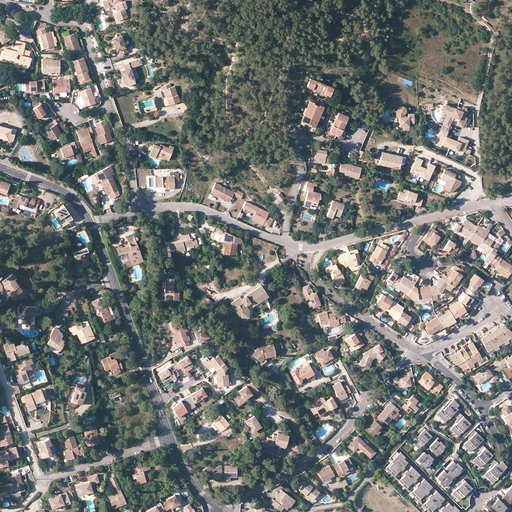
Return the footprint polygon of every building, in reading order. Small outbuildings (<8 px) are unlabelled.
[(114,12),(116,21),(126,18),(124,9),(126,9),(124,1),(121,2),(120,0),(103,0),(101,1),(103,8),(109,7),(108,5),(111,4),(114,4),(116,11),(114,12)] [(0,40),(2,43),(10,39),(3,26),(2,27),(0,23),(0,40)] [(38,36),(39,35),(44,49),(50,48),(53,47),(54,46),(50,32),(46,33),(45,28),(36,30),(38,36)] [(73,34),(63,37),(69,54),(81,50),(78,42),(76,43),(75,40),(73,34)] [(124,47),(120,36),(111,39),(113,47),(115,47),(116,50),(117,50),(118,55),(126,52),(125,47),(124,47)] [(31,57),(28,57),(30,51),(25,50),(24,53),(23,52),(24,49),(25,43),(24,43),(20,42),(19,48),(18,51),(17,54),(20,54),(19,59),(16,58),(15,61),(14,64),(14,67),(19,68),(19,65),(23,66),(24,64),(29,65),(31,57)] [(18,51),(14,50),(4,48),(1,60),(6,61),(6,59),(15,61),(16,58),(17,54),(18,51)] [(74,65),(77,74),(76,74),(79,81),(80,80),(89,77),(86,71),(88,71),(83,58),(73,61),(74,65)] [(60,60),(53,60),(46,61),(46,59),(42,59),(42,72),(60,72),(60,60)] [(139,66),(137,60),(125,64),(126,69),(122,70),(125,83),(135,80),(132,68),(139,66)] [(80,80),(81,83),(91,80),(88,71),(86,71),(89,77),(80,80)] [(329,96),(332,88),(309,78),(306,86),(309,87),(312,89),(315,90),(320,92),(323,93),(326,95),(329,96)] [(69,79),(53,80),(54,92),(60,92),(66,91),(70,91),(69,79)] [(36,92),(44,92),(44,80),(37,80),(37,85),(35,85),(35,80),(29,81),(29,82),(25,83),(25,90),(33,90),(36,90),(36,92)] [(162,91),(164,90),(167,99),(169,105),(179,101),(174,86),(171,87),(170,84),(161,87),(162,91)] [(85,106),(95,103),(90,88),(79,92),(80,95),(81,95),(85,106)] [(85,106),(81,95),(80,95),(79,96),(77,100),(80,108),(85,106)] [(314,127),(317,120),(320,115),(323,107),(318,105),(318,107),(315,106),(313,104),(314,103),(309,101),(306,109),(304,114),(301,122),(305,123),(305,122),(308,123),(311,125),(310,126),(314,127)] [(185,102),(179,104),(182,112),(188,110),(185,102)] [(40,104),(33,109),(38,118),(49,111),(47,108),(46,109),(44,110),(40,104)] [(446,114),(442,125),(448,128),(451,120),(453,117),(458,119),(457,122),(456,124),(462,127),(467,117),(465,116),(467,110),(465,109),(466,108),(462,106),(461,108),(457,106),(456,108),(445,104),(441,105),(440,108),(441,112),(446,114)] [(394,117),(394,122),(399,122),(403,122),(403,126),(404,130),(409,130),(409,123),(414,123),(413,114),(408,114),(408,117),(404,117),(404,114),(406,112),(406,109),(404,107),(400,107),(396,112),(396,113),(396,116),(396,117),(394,117)] [(341,114),(338,113),(330,131),(333,132),(335,133),(337,134),(340,135),(348,117),(345,116),(343,115),(341,114)] [(61,134),(55,125),(57,124),(55,120),(48,124),(50,128),(45,131),(51,141),(61,134)] [(97,127),(98,127),(101,134),(98,136),(101,144),(112,140),(109,133),(106,124),(105,120),(96,124),(97,127)] [(12,128),(12,129),(0,125),(0,141),(12,145),(17,130),(12,128)] [(442,125),(434,144),(440,146),(441,144),(457,150),(457,149),(469,154),(471,149),(465,147),(468,140),(458,136),(457,141),(446,136),(449,128),(448,128),(442,125)] [(83,131),(77,133),(82,146),(92,142),(90,135),(92,134),(90,127),(82,129),(83,131)] [(78,152),(74,142),(69,143),(70,145),(60,148),(60,147),(55,150),(58,157),(60,157),(61,161),(64,160),(64,158),(73,154),(74,156),(78,155),(78,152)] [(92,142),(82,146),(84,152),(91,150),(91,148),(94,147),(92,142)] [(155,157),(156,155),(168,160),(173,147),(170,145),(169,147),(160,144),(159,146),(153,144),(149,155),(155,157)] [(327,154),(327,151),(312,149),(310,158),(315,158),(314,161),(325,162),(326,161),(329,162),(330,155),(327,154)] [(399,167),(401,156),(382,152),(379,164),(392,167),(392,166),(399,167)] [(137,157),(135,164),(142,166),(144,160),(137,157)] [(435,166),(430,163),(427,169),(420,166),(423,160),(417,158),(411,172),(429,181),(435,166)] [(341,162),(339,169),(354,174),(353,177),(358,179),(361,168),(341,162)] [(118,190),(110,173),(113,171),(110,166),(94,174),(96,179),(100,181),(101,184),(103,183),(107,192),(107,191),(111,199),(119,195),(117,190),(118,190)] [(354,174),(339,169),(339,171),(345,173),(345,175),(353,177),(354,174)] [(440,178),(446,181),(443,189),(451,193),(459,186),(461,181),(458,180),(454,178),(455,174),(445,169),(440,178)] [(174,174),(174,176),(155,178),(156,187),(163,187),(163,186),(164,186),(165,189),(174,189),(174,183),(179,183),(178,173),(174,174)] [(96,179),(94,174),(90,176),(93,184),(100,181),(96,179)] [(0,192),(6,194),(10,184),(0,179),(0,192)] [(306,189),(308,190),(303,208),(309,209),(310,208),(314,209),(317,199),(319,199),(321,193),(313,191),(314,186),(315,184),(308,182),(306,189)] [(211,192),(216,195),(218,192),(222,194),(220,197),(229,202),(232,196),(240,200),(244,193),(236,189),(234,192),(216,183),(211,192)] [(416,197),(417,193),(404,189),(403,192),(399,191),(397,197),(401,198),(400,200),(404,201),(405,199),(408,200),(413,202),(413,204),(420,206),(422,199),(416,197)] [(282,203),(285,199),(281,194),(277,197),(282,203)] [(17,207),(18,203),(25,206),(33,208),(33,206),(37,208),(40,200),(29,196),(28,198),(21,195),(20,197),(15,195),(11,207),(16,209),(17,207)] [(344,204),(332,200),(327,216),(332,218),(333,215),(339,217),(344,204)] [(246,201),(242,208),(254,213),(253,215),(256,217),(254,221),(263,225),(263,224),(269,227),(273,219),(267,216),(269,213),(246,201)] [(64,204),(55,210),(60,217),(63,215),(67,222),(73,219),(64,204)] [(456,232),(458,230),(469,237),(475,229),(463,221),(460,226),(457,223),(452,230),(456,232)] [(476,227),(475,229),(469,237),(468,239),(479,245),(486,236),(488,232),(489,230),(486,229),(485,230),(477,225),(476,227)] [(239,240),(237,238),(233,236),(214,227),(212,232),(223,237),(222,240),(223,241),(223,243),(225,243),(224,247),(223,255),(234,257),(236,242),(239,243),(239,240)] [(427,243),(432,246),(441,234),(434,229),(431,227),(422,239),(427,243)] [(184,248),(188,246),(188,245),(192,243),(193,245),(194,247),(198,246),(195,237),(190,239),(189,235),(185,236),(184,235),(184,234),(180,235),(181,237),(181,239),(178,240),(178,238),(173,240),(174,243),(176,249),(176,251),(184,249),(184,248)] [(133,236),(127,238),(129,244),(122,247),(122,246),(116,248),(118,254),(124,252),(124,253),(127,252),(132,265),(142,262),(135,241),(133,236)] [(478,247),(488,253),(495,243),(491,241),(492,240),(486,236),(479,245),(478,247)] [(454,255),(458,250),(453,247),(455,243),(449,239),(443,247),(441,251),(440,253),(445,257),(447,254),(448,252),(450,253),(454,255)] [(499,256),(500,255),(495,252),(499,245),(495,242),(495,243),(488,253),(484,260),(489,263),(490,262),(493,264),(494,264),(496,266),(502,258),(499,256)] [(378,260),(381,262),(389,247),(382,243),(380,247),(377,245),(369,260),(375,263),(377,259),(378,260)] [(74,256),(75,256),(80,268),(88,265),(83,253),(88,251),(86,247),(72,252),(74,256)] [(348,266),(348,264),(351,263),(351,264),(356,262),(356,261),(360,260),(357,250),(349,252),(349,254),(345,255),(345,253),(341,254),(337,258),(346,267),(347,266),(348,266)] [(504,275),(507,277),(511,268),(511,265),(506,261),(502,258),(496,266),(495,269),(502,273),(504,275)] [(337,285),(343,283),(342,279),(344,279),(342,272),(340,273),(338,268),(337,268),(335,264),(324,268),(326,273),(329,272),(332,271),(333,275),(331,276),(333,283),(336,282),(337,285)] [(400,267),(396,265),(386,281),(395,287),(396,287),(402,277),(396,274),(400,267)] [(441,277),(454,286),(464,271),(455,265),(451,271),(447,276),(446,275),(443,274),(441,277)] [(361,290),(359,289),(361,287),(362,288),(366,289),(370,281),(371,281),(374,276),(367,273),(365,276),(361,274),(351,294),(358,297),(361,290)] [(468,289),(474,293),(483,279),(474,273),(468,283),(470,285),(468,289)] [(8,290),(9,288),(11,291),(10,292),(13,297),(22,290),(14,280),(15,278),(12,274),(2,282),(5,285),(4,286),(7,290),(8,290)] [(396,287),(407,294),(413,285),(415,281),(412,279),(411,281),(403,275),(402,277),(396,287)] [(173,279),(165,278),(165,298),(173,298),(173,301),(179,301),(179,293),(174,292),(172,293),(172,291),(174,291),(173,279)] [(239,298),(230,303),(237,313),(239,314),(241,315),(241,317),(252,317),(251,309),(245,309),(244,306),(252,301),(254,304),(258,302),(267,295),(261,285),(240,299),(239,298)] [(308,285),(300,287),(304,299),(309,297),(312,306),(319,303),(316,294),(315,294),(314,292),(312,292),(311,288),(309,288),(308,285)] [(430,285),(423,286),(421,287),(418,287),(417,287),(413,285),(407,294),(414,299),(418,298),(428,297),(432,297),(430,285)] [(470,301),(471,301),(476,294),(474,293),(468,289),(466,293),(461,301),(467,305),(470,301)] [(466,293),(463,291),(458,299),(460,300),(461,301),(466,293)] [(393,300),(382,293),(376,302),(380,305),(383,307),(382,308),(385,311),(386,309),(393,300)] [(258,302),(260,306),(270,300),(267,295),(258,302)] [(114,318),(109,303),(101,305),(99,298),(91,301),(94,308),(100,323),(111,319),(114,318)] [(206,298),(203,302),(207,306),(211,301),(206,298)] [(392,317),(396,319),(402,310),(404,307),(393,300),(386,309),(389,312),(393,315),(392,316),(392,317)] [(449,307),(455,317),(466,311),(461,301),(460,300),(449,307)] [(254,304),(252,301),(244,306),(245,309),(251,309),(255,305),(254,304)] [(35,306),(22,305),(21,323),(29,324),(30,313),(35,313),(35,306)] [(410,316),(402,310),(396,319),(404,325),(407,320),(411,322),(415,316),(411,314),(410,316)] [(444,327),(447,325),(452,322),(452,323),(456,321),(450,310),(448,311),(438,317),(444,327)] [(319,319),(320,325),(328,323),(329,326),(338,325),(338,322),(340,322),(340,323),(345,322),(344,316),(340,317),(339,313),(334,314),(327,315),(326,314),(326,312),(318,313),(319,319)] [(438,317),(437,316),(425,323),(427,327),(425,328),(429,334),(440,328),(440,329),(444,327),(438,317)] [(173,336),(176,335),(178,343),(179,344),(180,343),(181,347),(189,344),(188,340),(190,340),(189,336),(186,336),(185,332),(187,331),(186,327),(185,327),(182,320),(177,322),(177,321),(170,323),(172,328),(173,331),(172,332),(173,336)] [(87,325),(82,327),(80,328),(78,324),(69,328),(72,335),(77,333),(81,343),(92,338),(87,325)] [(492,328),(493,329),(487,332),(487,331),(484,333),(484,334),(481,335),(481,336),(479,338),(481,342),(481,343),(486,351),(490,349),(493,347),(496,345),(499,343),(503,341),(506,339),(509,338),(511,335),(505,328),(505,329),(502,324),(499,326),(499,325),(496,327),(495,326),(492,328)] [(62,343),(63,340),(60,338),(62,334),(61,334),(62,332),(59,330),(59,329),(54,326),(50,335),(50,338),(47,344),(55,348),(53,351),(57,354),(63,343),(62,343)] [(211,332),(206,328),(195,332),(199,342),(214,335),(211,332)] [(346,339),(350,346),(353,345),(355,349),(364,344),(361,340),(359,341),(356,338),(359,336),(362,334),(359,330),(353,333),(354,334),(346,339)] [(101,344),(106,343),(102,332),(97,334),(101,344)] [(14,346),(13,342),(8,344),(7,342),(3,344),(9,361),(15,358),(14,355),(28,349),(26,345),(24,345),(23,344),(22,344),(22,343),(14,346)] [(456,364),(458,363),(460,368),(461,368),(463,370),(468,367),(468,368),(473,365),(471,362),(475,360),(477,362),(482,359),(477,352),(471,342),(466,345),(469,349),(471,352),(469,353),(467,350),(465,352),(462,347),(449,355),(450,357),(452,360),(456,364)] [(275,356),(273,345),(258,348),(252,355),(260,362),(262,360),(263,358),(266,358),(275,356)] [(364,365),(364,364),(366,360),(370,361),(372,356),(376,354),(381,360),(386,355),(382,350),(379,345),(364,353),(360,364),(364,365)] [(337,355),(333,348),(325,353),(323,349),(315,353),(319,361),(324,359),(326,362),(331,359),(329,357),(331,356),(332,358),(337,355)] [(14,355),(15,358),(29,353),(28,349),(14,355)] [(119,360),(116,361),(115,359),(118,357),(116,352),(108,354),(109,356),(101,359),(105,370),(110,368),(111,371),(112,370),(114,374),(120,371),(119,369),(122,368),(119,360)] [(511,354),(508,357),(505,359),(504,360),(503,358),(497,362),(501,367),(505,365),(507,364),(509,366),(511,370),(511,369),(511,354)] [(208,369),(212,366),(217,373),(217,375),(215,375),(216,382),(214,382),(215,386),(217,386),(217,387),(228,385),(227,374),(224,374),(224,371),(227,368),(218,356),(214,358),(213,357),(209,360),(207,358),(202,361),(208,369)] [(176,362),(172,364),(176,370),(181,367),(184,372),(191,367),(193,366),(187,357),(178,363),(176,362)] [(33,375),(29,364),(32,363),(30,358),(17,363),(19,368),(22,367),(22,368),(14,371),(17,381),(22,379),(23,383),(29,381),(28,377),(33,375)] [(492,363),(494,366),(491,368),(488,370),(486,367),(479,372),(479,373),(472,377),(476,382),(482,378),(484,379),(486,377),(488,376),(489,378),(495,375),(493,372),(496,369),(497,371),(501,368),(501,367),(497,362),(496,361),(492,363)] [(172,364),(158,373),(163,381),(171,376),(173,379),(180,375),(176,370),(172,364)] [(297,370),(297,371),(291,375),(295,382),(296,383),(298,383),(299,383),(301,382),(302,381),(302,379),(305,377),(306,379),(314,374),(308,364),(301,369),(300,368),(297,370)] [(505,369),(503,371),(508,379),(511,375),(511,374),(509,370),(506,372),(505,369)] [(397,389),(401,386),(414,383),(411,371),(407,372),(407,374),(402,375),(402,377),(400,377),(393,383),(397,389)] [(426,387),(429,390),(432,386),(437,391),(441,386),(433,379),(432,380),(429,378),(431,377),(431,376),(426,371),(421,376),(421,378),(418,382),(425,388),(426,387)] [(258,390),(257,389),(251,381),(248,384),(254,393),(258,390)] [(346,395),(350,392),(347,386),(343,388),(340,382),(332,386),(339,401),(344,398),(344,397),(346,395)] [(84,386),(76,384),(71,401),(81,404),(85,391),(83,390),(84,386)] [(237,391),(239,393),(240,395),(236,398),(240,404),(244,401),(243,400),(251,394),(245,385),(237,391)] [(202,388),(186,398),(192,408),(196,406),(194,403),(206,395),(202,388)] [(35,408),(33,403),(48,398),(44,389),(41,390),(41,389),(21,397),(22,402),(25,401),(28,410),(35,408)] [(119,393),(110,395),(112,402),(121,399),(119,393)] [(409,400),(410,400),(406,404),(405,403),(404,402),(401,406),(407,412),(410,409),(413,411),(420,403),(417,400),(411,395),(408,398),(409,400)] [(192,408),(186,398),(172,406),(179,416),(192,408)] [(313,415),(317,413),(319,415),(336,406),(331,398),(325,401),(323,398),(309,406),(313,415)] [(442,418),(457,402),(453,399),(451,402),(449,401),(437,413),(442,418)] [(398,409),(390,402),(378,416),(378,417),(384,422),(386,424),(392,418),(395,414),(395,413),(398,409)] [(457,402),(442,418),(446,421),(451,415),(452,417),(453,416),(456,413),(458,415),(460,413),(458,411),(459,410),(456,407),(459,404),(457,402)] [(511,413),(511,412),(510,413),(506,406),(500,410),(504,416),(503,417),(507,425),(508,424),(511,430),(511,413)] [(398,409),(395,413),(395,414),(392,418),(395,420),(402,413),(398,409)] [(213,422),(224,436),(232,429),(229,425),(221,415),(219,413),(211,418),(214,421),(213,422)] [(451,429),(454,432),(467,420),(460,413),(458,415),(460,417),(457,420),(455,422),(457,423),(451,429)] [(245,422),(252,433),(261,427),(253,416),(245,422)] [(375,435),(375,434),(379,429),(380,429),(381,428),(383,426),(382,425),(384,422),(378,417),(376,419),(375,418),(370,424),(365,430),(373,437),(374,436),(375,435)] [(473,426),(467,420),(454,432),(458,436),(464,430),(465,431),(467,429),(469,427),(470,429),(473,426)] [(0,439),(0,440),(2,445),(12,442),(7,423),(1,425),(2,429),(0,429),(1,432),(0,432),(0,439)] [(95,425),(83,428),(87,446),(99,442),(95,425)] [(412,441),(416,445),(428,432),(423,428),(417,434),(418,435),(412,441)] [(467,448),(480,435),(474,429),(471,432),(472,433),(470,435),(468,437),(469,439),(464,444),(467,448)] [(428,432),(416,445),(419,448),(425,442),(427,445),(429,443),(428,442),(433,437),(428,432)] [(286,453),(290,436),(279,434),(278,436),(275,436),(274,440),(269,439),(267,446),(276,448),(275,451),(286,453)] [(480,435),(467,448),(471,452),(477,446),(478,447),(480,445),(482,442),(484,444),(486,442),(480,435)] [(80,445),(76,446),(74,436),(68,438),(68,439),(64,440),(67,450),(65,451),(68,460),(73,458),(72,453),(73,453),(74,454),(78,453),(78,455),(83,453),(80,445)] [(356,454),(359,452),(369,460),(375,453),(358,437),(348,447),(356,454)] [(441,451),(445,446),(440,441),(439,442),(438,441),(439,439),(438,437),(436,439),(433,443),(441,451)] [(49,438),(37,442),(41,451),(43,450),(45,457),(51,454),(50,452),(48,445),(51,444),(49,438)] [(418,452),(406,440),(399,447),(426,473),(427,472),(426,470),(424,468),(419,463),(417,461),(416,462),(415,461),(412,458),(418,452)] [(441,451),(433,443),(429,446),(430,447),(432,450),(431,451),(436,456),(441,451)] [(476,464),(489,451),(483,445),(481,446),(481,447),(482,448),(480,451),(477,453),(479,454),(473,460),(476,464)] [(0,464),(7,462),(6,460),(18,456),(15,447),(0,451),(0,464)] [(413,481),(407,487),(411,492),(415,496),(421,490),(423,492),(425,493),(430,498),(423,504),(427,508),(431,511),(437,506),(442,510),(439,511),(458,511),(396,451),(389,458),(392,461),(386,468),(390,472),(396,465),(398,467),(400,469),(394,476),(399,480),(403,484),(409,477),(411,479),(413,481)] [(489,451),(476,464),(480,467),(486,461),(487,463),(488,461),(492,458),(493,459),(495,457),(489,451)] [(428,463),(433,458),(428,453),(427,455),(425,452),(424,452),(420,455),(428,463)] [(428,463),(420,455),(417,459),(415,461),(416,462),(417,461),(418,460),(420,462),(419,463),(424,468),(428,463)] [(352,466),(347,458),(340,462),(337,464),(337,463),(332,465),(338,476),(343,473),(342,471),(352,466)] [(440,458),(432,467),(437,472),(446,462),(444,460),(442,461),(440,458)] [(484,474),(488,477),(503,462),(501,460),(498,463),(495,460),(495,461),(491,464),(489,467),(490,468),(484,474)] [(131,473),(133,479),(136,478),(137,482),(145,480),(143,476),(143,474),(145,473),(147,473),(146,470),(150,469),(149,465),(141,467),(140,461),(131,463),(134,473),(131,473)] [(455,462),(451,466),(457,472),(461,469),(463,471),(464,470),(460,465),(459,466),(455,462)] [(503,462),(488,477),(492,482),(499,475),(502,472),(505,469),(503,468),(506,465),(503,462)] [(237,466),(220,465),(217,467),(216,477),(216,478),(220,478),(220,479),(230,480),(230,476),(236,476),(237,466)] [(203,470),(206,475),(212,475),(213,470),(210,466),(203,470)] [(334,475),(329,466),(317,472),(322,481),(326,479),(334,475)] [(343,473),(344,476),(354,471),(352,466),(342,471),(343,473)] [(451,466),(446,471),(455,479),(456,478),(454,476),(457,472),(451,466)] [(454,480),(455,479),(446,471),(442,475),(448,482),(452,478),(454,480)] [(3,496),(11,494),(15,493),(16,495),(20,494),(19,491),(24,490),(24,489),(24,488),(23,482),(22,483),(19,473),(11,475),(13,484),(1,488),(3,496)] [(88,481),(88,482),(75,486),(78,496),(91,492),(91,489),(89,485),(96,483),(98,482),(96,475),(89,477),(90,480),(88,481)] [(448,482),(442,475),(438,479),(440,480),(437,483),(439,484),(440,483),(444,486),(448,482)] [(125,502),(113,476),(109,477),(116,491),(115,491),(116,494),(114,494),(113,493),(107,496),(111,504),(115,503),(118,501),(120,505),(125,502)] [(465,509),(470,505),(469,505),(469,503),(469,501),(469,499),(470,497),(470,495),(471,493),(473,492),(473,491),(474,490),(473,488),(466,495),(465,494),(459,500),(457,502),(450,495),(452,493),(447,488),(446,489),(444,486),(440,483),(439,484),(437,483),(440,480),(438,479),(435,482),(461,508),(462,507),(465,509)] [(452,493),(456,496),(468,483),(463,479),(461,482),(459,484),(457,482),(455,484),(458,487),(452,493)] [(312,500),(318,492),(305,482),(298,490),(305,495),(312,500)] [(473,488),(468,483),(456,496),(459,500),(465,494),(466,495),(473,488)] [(506,494),(503,497),(510,504),(511,501),(511,500),(511,499),(511,498),(511,484),(504,493),(506,494)] [(280,511),(283,507),(287,502),(291,505),(294,501),(281,490),(278,493),(275,491),(274,492),(276,497),(277,498),(276,500),(275,499),(274,500),(272,498),(269,502),(280,511)] [(70,503),(66,492),(60,495),(60,493),(54,495),(55,497),(53,497),(52,496),(47,498),(52,509),(59,506),(59,505),(63,504),(67,502),(67,504),(70,503)] [(165,510),(170,507),(171,508),(179,503),(174,494),(166,500),(167,501),(161,505),(165,510)] [(507,507),(510,504),(503,497),(500,500),(498,503),(497,504),(496,503),(493,506),(495,508),(494,508),(497,511),(497,510),(498,511),(501,511),(506,507),(507,507)] [(259,501),(257,504),(255,505),(256,508),(257,511),(264,511),(263,507),(265,507),(266,506),(265,506),(260,502),(259,501)] [(145,511),(160,511),(165,510),(161,505),(160,503),(145,511)] [(191,509),(188,503),(183,506),(186,511),(185,511),(194,511),(192,508),(191,509)]
